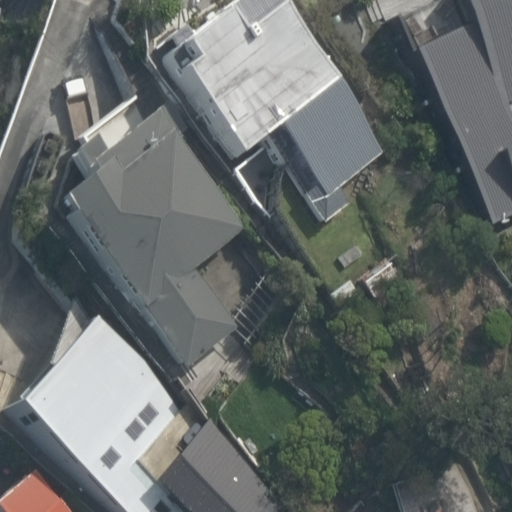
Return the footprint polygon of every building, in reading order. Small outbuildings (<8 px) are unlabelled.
[(339,192),(387,155),(266,0),(214,0),(172,32),(161,18),(142,33),(150,43),(143,49),(225,155),(252,135),(319,222),(346,202),(339,192)] [(511,20),(503,0),(445,0),(459,34),(412,54),(489,226),(511,214),(511,20)] [(46,195),(175,376),(235,328),(190,272),(244,229),(170,136),(174,132),(157,110),(98,157),(78,132),(56,150),(74,173),(46,195)] [(356,281),(373,300),(399,278),(383,258),(356,281)] [(324,299),(341,320),(362,303),(345,282),(324,299)] [(0,391),(0,404),(112,509),(168,448),(143,425),(166,401),(143,380),(146,377),(75,311),(0,391)] [(392,487),(399,511),(490,511),(476,461),(392,487)] [(57,511),(49,502),(46,505),(22,476),(0,493),(0,511),(57,511)]
